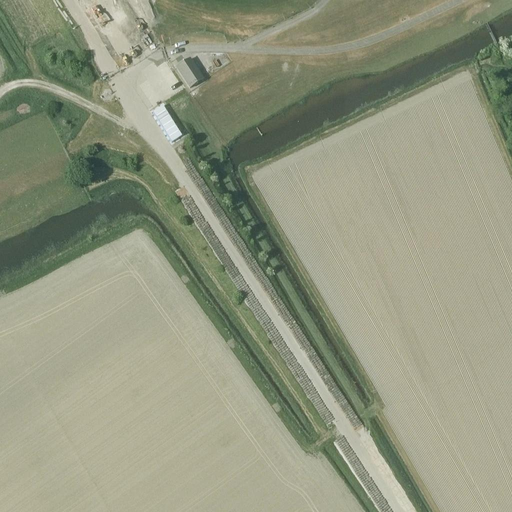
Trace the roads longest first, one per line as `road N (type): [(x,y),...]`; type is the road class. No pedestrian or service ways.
road 1 (unclassified): [(395,511),(85,23)]
road 2 (track): [(162,142),(47,88),(0,92)]
